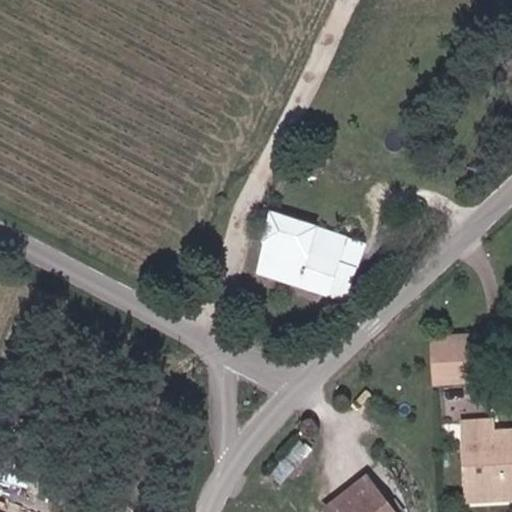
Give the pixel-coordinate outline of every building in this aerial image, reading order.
[(250,269),(354,289),(362,255),(350,253),(355,227),(283,212),(277,238),(253,234),(250,258),(250,269)] [(437,384),(475,381),(472,334),(434,336),(437,384)] [(478,505),(511,504),(511,457),(511,454),(511,453),(511,436),(493,437),(493,421),(474,422),(478,505)] [(468,505),(478,505),(474,422),(465,422),(468,505)] [(422,511),(379,463),(325,511),(422,511)]
